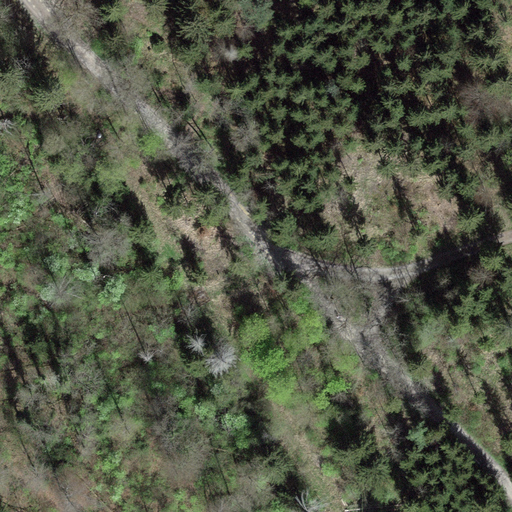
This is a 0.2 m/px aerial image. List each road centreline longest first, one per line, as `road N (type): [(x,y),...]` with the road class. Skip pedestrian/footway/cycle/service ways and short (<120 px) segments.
road 1 (track): [(33,0),(82,59),(285,243),(511,493)]
road 2 (track): [(29,0),(338,511)]
road 3 (track): [(316,276),(397,272),(511,234)]
